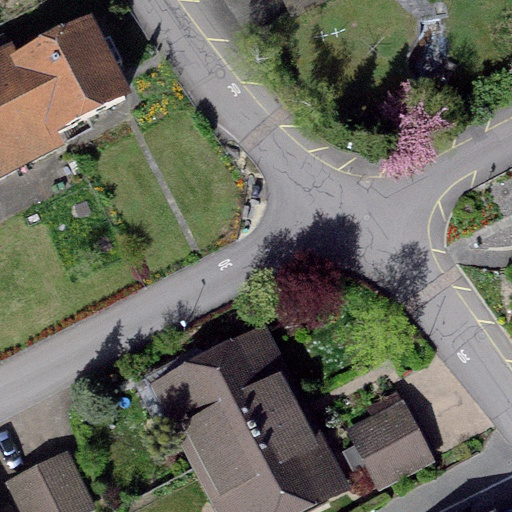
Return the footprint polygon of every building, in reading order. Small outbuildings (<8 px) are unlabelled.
[(340,0),(286,0),(299,23),(340,0)] [(10,44),(0,49),(0,159),(124,96),(89,30),(21,66),(10,44)] [(174,400),(207,461),(290,417),(258,356),(174,400)] [(401,408),(352,431),(366,460),(416,437),(401,408)] [(283,511),(328,488),(290,417),(207,461),(233,511),(283,511)] [(428,463),(416,437),(366,460),(379,487),(428,463)] [(66,456),(37,470),(56,511),(81,511),(90,508),(66,456)] [(56,511),(37,470),(10,482),(24,511),(56,511)]
